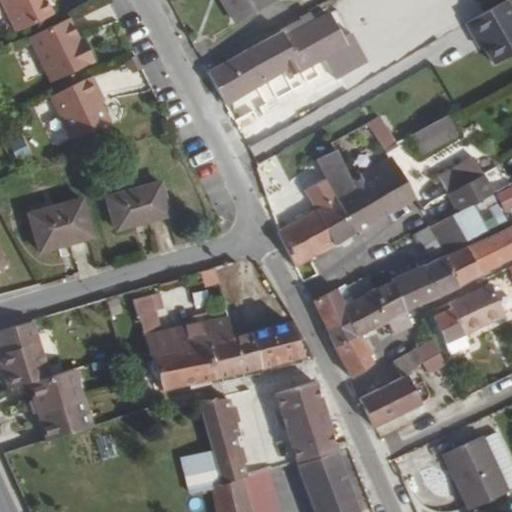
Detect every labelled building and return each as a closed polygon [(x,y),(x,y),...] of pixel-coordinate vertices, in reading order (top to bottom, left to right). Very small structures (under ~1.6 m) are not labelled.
[(0,0),(15,34),(50,17),(41,0),(0,0)] [(272,1),(271,0),(221,0),(236,24),(272,1)] [(511,56),(511,10),(507,2),(467,25),(475,40),(479,38),(484,47),(495,66),(511,56)] [(314,22),(310,15),(309,13),(302,17),(303,19),(208,74),(224,104),(285,69),(289,77),(322,57),(334,78),(356,66),(366,60),(351,33),(341,38),(328,14),(314,22)] [(79,42),(69,21),(31,38),(52,84),(94,64),(86,48),(82,50),(79,42)] [(480,49),(484,47),(479,38),(475,40),(480,49)] [(97,94),(90,80),(50,98),(70,141),(106,124),(97,107),(93,96),(97,94)] [(102,104),(97,94),(93,96),(97,107),(102,104)] [(420,155),(460,141),(452,117),(411,131),(420,155)] [(387,128),(382,119),(372,124),(377,133),(387,128)] [(386,151),(397,145),(387,128),(377,133),(386,151)] [(17,162),(31,155),(22,136),(8,143),(17,162)] [(317,161),(326,179),(337,200),(357,188),(337,150),(317,161)] [(482,174),(473,158),(438,177),(447,194),(482,174)] [(502,165),(485,172),(492,187),(509,180),(502,165)] [(357,188),(337,200),(355,234),(414,200),(395,166),(357,188)] [(494,195),(482,174),(447,194),(458,214),(473,206),(494,195)] [(316,211),(278,233),(294,265),(355,234),(337,200),(326,179),(307,190),(316,211)] [(169,216),(160,183),(107,199),(115,232),(169,216)] [(504,214),(511,209),(511,184),(494,194),(504,214)] [(498,205),(494,195),(473,206),(477,215),(498,205)] [(422,207),(430,220),(447,211),(439,197),(422,207)] [(91,238),(81,200),(29,215),(39,252),(91,238)] [(473,206),(458,214),(453,217),(466,241),(485,232),(477,215),(473,206)] [(418,235),(430,258),(466,241),(453,217),(418,235)] [(511,259),(511,227),(466,248),(479,276),(511,259)] [(479,276),(466,248),(442,257),(457,287),(479,276)] [(457,287),(442,257),(422,265),(437,297),(457,287)] [(390,281),(404,311),(407,309),(421,304),(437,297),(422,265),(390,281)] [(373,291),(387,322),(404,311),(390,281),(373,291)] [(369,282),(362,285),(367,295),(373,291),(369,282)] [(362,285),(355,288),(361,298),(367,295),(362,285)] [(346,286),(314,302),(335,348),(356,338),(342,307),(354,301),(348,291),(346,286)] [(504,316),(490,286),(448,305),(450,311),(433,319),(445,343),(464,335),(504,316)] [(355,288),(348,291),(354,301),(361,298),(355,288)] [(342,307),(356,338),(387,322),(373,291),(367,295),(361,298),(354,301),(342,307)] [(234,338),(228,317),(161,333),(151,297),(133,302),(139,324),(141,325),(145,340),(151,357),(234,338)] [(404,311),(387,322),(393,335),(411,326),(404,311)] [(49,375),(30,321),(0,330),(0,352),(0,353),(0,352),(0,362),(9,388),(24,384),(29,382),(49,375)] [(234,338),(151,357),(161,391),(266,366),(302,357),(286,324),(234,338)] [(469,346),(464,335),(445,343),(450,354),(469,346)] [(356,338),(335,348),(351,377),(372,364),(356,338)] [(421,363),(414,350),(393,363),(401,378),(406,375),(411,372),(411,370),(421,363)] [(443,363),(438,352),(424,359),(429,371),(443,363)] [(71,368),(49,375),(29,382),(34,399),(29,400),(33,413),(38,411),(41,424),(46,440),(90,426),(71,368)] [(406,375),(401,378),(359,400),(364,410),(372,428),(420,404),(406,375)] [(34,399),(29,382),(24,384),(29,400),(34,399)] [(294,462),(332,450),(309,383),(273,395),(294,462)] [(225,396),(199,401),(211,452),(219,486),(242,479),(232,436),(234,436),(225,396)] [(42,441),(46,440),(41,424),(37,425),(42,441)] [(483,439),(508,490),(511,488),(511,466),(496,433),(483,439)] [(468,510),(508,490),(483,439),(481,437),(443,456),(468,510)] [(356,511),(332,450),(294,462),(313,511),(356,511)] [(219,486),(211,452),(182,458),(190,492),(211,487),(219,486)] [(278,511),(266,471),(242,479),(251,511),(278,511)] [(251,511),(242,479),(219,486),(211,487),(215,511),(251,511)]
